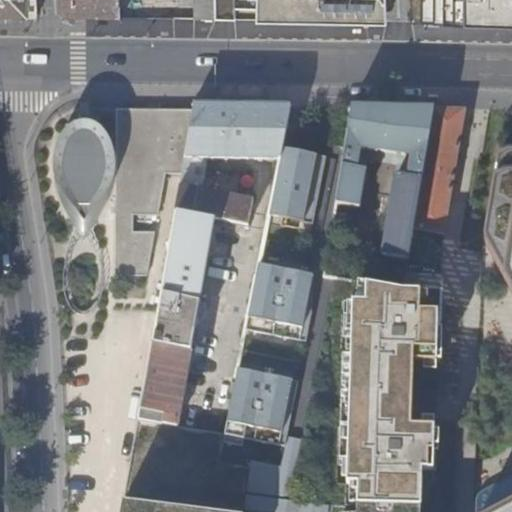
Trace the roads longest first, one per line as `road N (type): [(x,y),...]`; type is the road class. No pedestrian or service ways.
road 1 (residential): [(1,67),(32,308),(44,511)]
road 2 (secondary): [(399,73),(1,67)]
